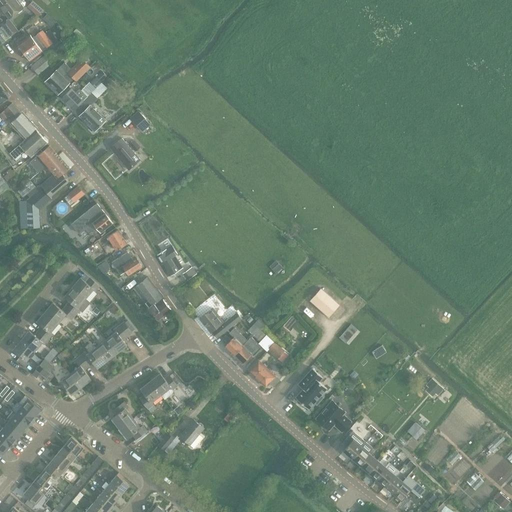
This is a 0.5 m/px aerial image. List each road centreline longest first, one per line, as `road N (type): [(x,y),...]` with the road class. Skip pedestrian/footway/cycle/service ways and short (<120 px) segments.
road 1 (residential): [(199,340),(113,203),(0,72)]
road 2 (unclassified): [(393,511),(312,450),(199,340)]
road 3 (residential): [(68,410),(199,340)]
